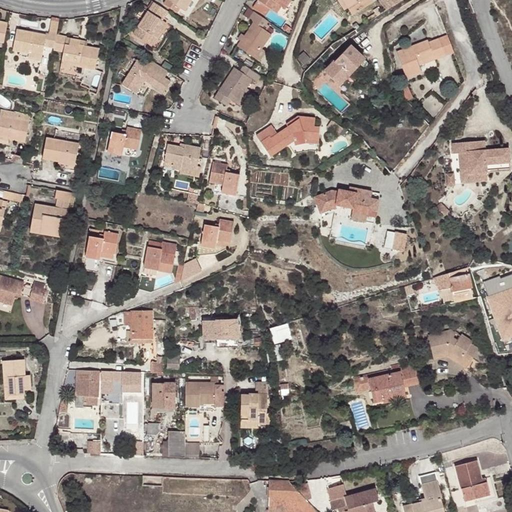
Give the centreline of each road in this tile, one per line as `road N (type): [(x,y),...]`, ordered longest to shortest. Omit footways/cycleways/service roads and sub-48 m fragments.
road 1 (residential): [(33,466),(69,331),(176,286)]
road 2 (residential): [(310,471),(490,426),(502,427),(511,445)]
road 3 (residential): [(33,466),(250,470)]
road 4 (residential): [(180,119),(239,0)]
